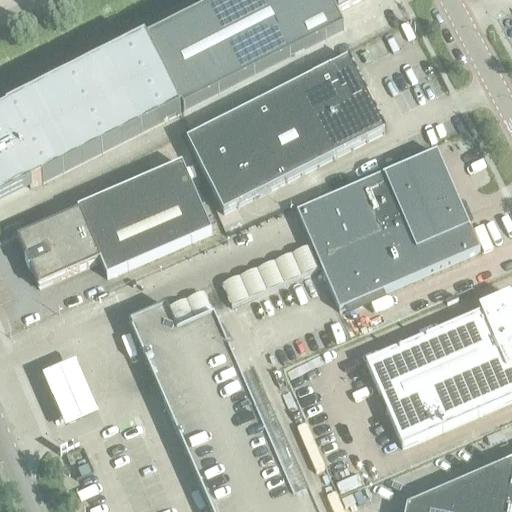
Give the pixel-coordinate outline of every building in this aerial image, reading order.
[(230,0),(146,43),(183,114),(344,32),(342,30),(336,33),(328,18),(344,9),(344,10),(363,0),(230,0)] [(0,205),(30,190),(42,184),(42,185),(181,115),(145,44),(27,103),(6,114),(7,115),(0,118),(0,205)] [(385,132),(349,59),(185,140),(221,213),(385,132)] [(339,314),(479,253),(458,202),(457,203),(437,156),(407,169),(406,168),(296,215),(339,314)] [(77,213),(78,215),(17,241),(39,291),(100,264),(107,281),(212,236),(182,168),(77,213)] [(318,272),(308,248),(167,309),(177,334),(213,319),(318,272)] [(511,302),(508,299),(480,311),(482,315),(365,366),(402,451),(511,403),(511,302)] [(177,334),(167,309),(143,319),(128,326),(156,388),(209,511),(316,511),(293,459),(278,465),(214,318),(213,319),(177,334)] [(40,377),(63,430),(98,415),(75,361),(40,377)] [(511,511),(511,464),(407,510),(406,511),(511,511)]
